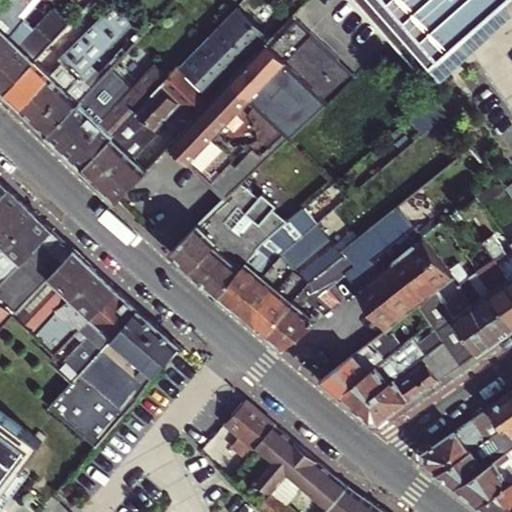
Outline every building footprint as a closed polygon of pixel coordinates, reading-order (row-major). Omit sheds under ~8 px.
[(6,0),(0,8),(0,69),(34,34),(37,30),(21,15),(33,0),(6,0)] [(362,0),(421,76),(507,0),(362,0)] [(75,21),(72,23),(56,42),(43,57),(6,93),(22,108),(64,64),(62,60),(79,42),(98,22),(105,14),(92,2),(75,21)] [(244,8),(241,10),(184,70),(181,67),(84,167),(118,200),(147,170),(135,159),(164,127),(161,125),(180,105),(196,119),(273,38),(244,8)] [(64,64),(22,108),(37,123),(80,77),(87,69),(123,31),(115,23),(112,20),(105,14),(98,22),(79,42),(62,60),(64,64)] [(244,182),(349,83),(289,21),(273,38),(196,119),(172,144),(227,198),(244,182)] [(34,34),(0,69),(0,86),(6,93),(43,57),(56,42),(40,27),(37,30),(34,34)] [(114,66),(100,81),(92,89),(49,134),(84,167),(181,67),(197,49),(183,36),(155,65),(134,44),(130,49),(114,66)] [(114,66),(130,49),(127,46),(110,63),(114,66)] [(92,89),(100,81),(87,69),(80,77),(92,89)] [(92,89),(80,77),(37,123),(49,134),(92,89)] [(431,100),(408,119),(422,135),(433,125),(442,116),(444,115),(431,100)] [(456,133),(442,116),(433,125),(447,141),(456,133)] [(0,177),(0,196),(10,186),(0,177)] [(178,257),(190,269),(216,243),(268,196),(262,192),(259,195),(244,182),(227,198),(215,210),(172,252),(178,257)] [(10,186),(0,196),(0,249),(5,245),(37,212),(10,186)] [(216,243),(190,269),(221,295),(263,245),(290,221),(273,208),(277,204),(268,196),(216,243)] [(461,208),(467,216),(482,205),(476,196),(461,208)] [(345,251),(347,254),(356,265),(345,274),(389,328),(420,303),(437,289),(446,282),(456,274),(452,268),(425,235),(412,219),(400,205),(351,246),(345,251)] [(37,212),(5,245),(0,249),(0,281),(53,227),(37,212)] [(221,295),(236,307),(280,258),(312,230),(298,214),(290,221),(263,245),(221,295)] [(511,218),(499,228),(507,239),(511,235),(511,218)] [(53,227),(0,281),(0,327),(13,313),(75,247),(53,227)] [(252,321),(297,270),(316,253),(311,248),(321,240),(312,230),(280,258),(236,307),(252,321)] [(511,277),(511,278),(511,245),(507,239),(501,244),(494,234),(485,241),(497,258),(511,277)] [(303,278),(297,270),(252,321),(267,333),(313,282),(347,254),(345,251),(351,246),(346,240),(311,269),(303,278)] [(80,327),(116,287),(75,247),(13,313),(57,351),(80,327)] [(313,282),(267,333),(283,347),(318,321),(312,313),(319,308),(325,316),(342,302),(329,288),(345,274),(356,265),(347,254),(313,282)] [(497,258),(481,270),(511,315),(511,278),(511,277),(497,258)] [(452,268),(456,274),(465,288),(500,337),(511,329),(511,315),(481,270),(472,276),(461,261),(452,268)] [(87,334),(59,366),(75,380),(84,370),(138,307),(116,287),(80,327),(87,334)] [(446,301),(455,315),(480,351),(500,337),(465,288),(446,301)] [(340,394),(355,407),(405,370),(401,365),(405,362),(409,367),(418,360),(415,355),(420,352),(424,357),(445,340),(462,363),(480,351),(455,315),(446,301),(437,289),(420,303),(433,321),(439,329),(421,342),(416,335),(403,345),(393,353),(340,394)] [(100,439),(181,343),(138,307),(84,370),(75,380),(54,404),(100,439)] [(403,345),(389,328),(323,380),(340,394),(393,353),(403,345)] [(405,370),(355,407),(369,419),(382,418),(462,363),(445,340),(424,357),(420,352),(415,355),(418,360),(409,367),(405,362),(401,365),(405,370)] [(511,392),(511,391),(490,405),(506,427),(511,435),(511,392)] [(232,445),(245,457),(254,445),(260,449),(280,426),(248,400),(229,422),(242,433),(232,445)] [(477,447),(506,427),(490,405),(461,424),(477,447)] [(0,490),(21,463),(22,464),(43,433),(36,428),(32,433),(23,428),(0,410),(0,490)] [(438,472),(477,447),(461,424),(424,450),(423,460),(438,472)] [(280,426),(260,449),(270,458),(253,478),(269,492),(258,505),(266,511),(302,511),(303,511),(287,498),(300,483),(315,497),(336,473),(280,426)] [(438,472),(456,485),(511,447),(511,435),(506,427),(477,447),(438,472)] [(511,447),(456,485),(479,503),(511,480),(511,447)] [(22,464),(21,463),(0,490),(0,504),(28,468),(22,464)] [(328,508),(350,484),(336,473),(315,497),(328,508)] [(511,480),(479,503),(490,511),(507,511),(511,509),(511,480)] [(379,511),(382,509),(377,505),(350,484),(328,508),(325,511),(379,511)]
